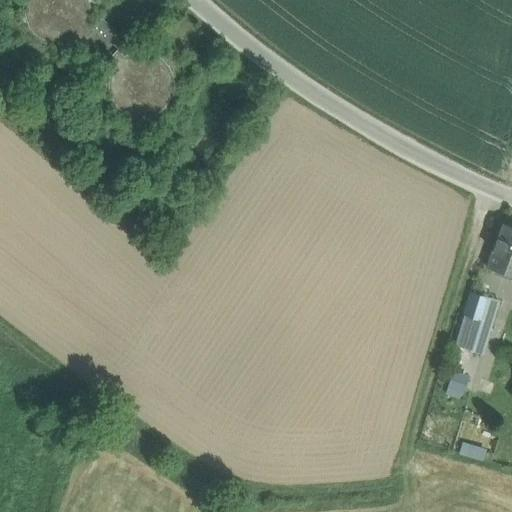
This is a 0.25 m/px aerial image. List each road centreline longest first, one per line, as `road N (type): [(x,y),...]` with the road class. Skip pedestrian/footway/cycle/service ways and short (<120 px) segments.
road 1 (track): [(486,186),(403,466),(389,485),(235,493),(0,316)]
road 2 (unclassified): [(511,196),(356,119),(194,0)]
